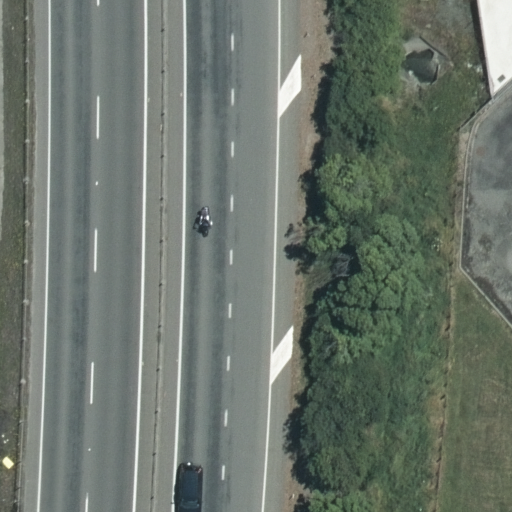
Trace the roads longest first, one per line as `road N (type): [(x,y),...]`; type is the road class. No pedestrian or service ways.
road 1 (trunk): [(215,0),(192,511)]
road 2 (trunk): [(79,511),(87,0)]
